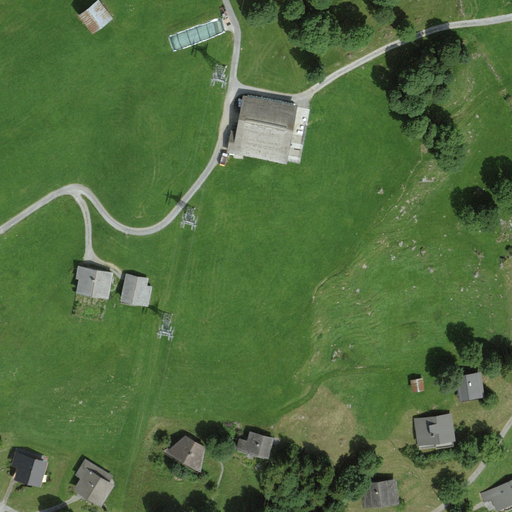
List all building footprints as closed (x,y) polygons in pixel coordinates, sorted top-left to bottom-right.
[(96,0),(79,13),(92,30),(111,15),(98,0),(96,0)] [(232,130),(228,147),(299,161),(306,124),(291,121),(294,104),(245,95),(238,131),(232,130)] [(80,272),(77,287),(107,293),(112,271),(86,266),(84,273),(80,272)] [(127,273),(121,296),(147,302),(151,286),(145,284),(147,277),(127,273)] [(460,381),(462,391),(480,388),(478,371),(459,374),(460,381)] [(411,377),(412,386),(421,385),(420,376),(411,377)] [(480,388),(462,391),(460,381),(457,382),(460,398),(481,395),(480,388)] [(452,443),(451,433),(450,433),(447,413),(416,417),(419,441),(433,439),(434,445),(452,443)] [(241,436),(238,444),(266,452),(271,436),(252,430),(249,439),(241,436)] [(201,457),(199,457),(201,453),(202,449),(201,448),(203,444),(186,434),(183,437),(181,440),(180,439),(179,440),(176,443),(174,446),(173,445),(169,449),(197,466),(200,462),(201,457)] [(197,466),(169,449),(173,445),(174,446),(176,443),(179,440),(176,439),(163,449),(198,470),(199,467),(197,466)] [(264,456),(266,452),(238,444),(237,448),(264,456)] [(22,464),(19,473),(38,480),(45,462),(17,453),(14,462),(22,464)] [(78,485),(99,499),(110,483),(105,479),(108,475),(85,460),(81,465),(88,470),(84,476),(78,485)] [(77,471),(84,476),(88,470),(81,465),(77,471)] [(492,494),(497,504),(511,496),(511,477),(481,492),(484,498),(492,494)] [(374,496),(374,499),(394,497),(392,478),(363,481),(365,497),(374,496)]
